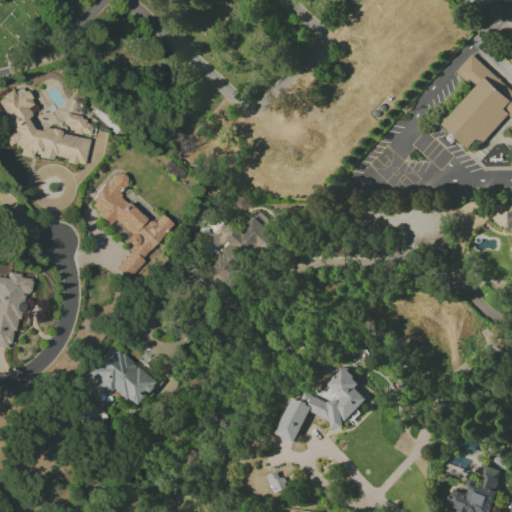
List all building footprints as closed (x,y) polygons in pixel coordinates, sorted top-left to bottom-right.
[(511,92),(471,56),(457,72),(474,88),(441,124),(467,147),(475,138),(481,143),(507,115),(511,119),(511,92)] [(89,141),(43,128),(36,131),(29,119),(31,115),(27,107),(34,104),(28,92),(17,89),(2,96),(0,102),(0,104),(5,114),(3,121),(9,133),(3,136),(7,145),(22,149),(20,156),(31,159),(33,155),(49,160),(55,156),(64,159),(65,162),(81,166),(89,141)] [(128,279),(172,224),(160,214),(153,224),(116,195),(127,181),(115,171),(87,207),(110,225),(113,220),(131,234),(125,241),(132,247),(114,269),(128,279)] [(206,268),(225,284),(256,247),(262,251),(271,240),(264,233),(272,223),(256,210),(228,242),(206,268)] [(208,238),(218,246),(233,229),(223,221),(208,238)] [(0,347),(12,350),(22,292),(28,294),(31,278),(8,274),(7,278),(0,277),(0,347)] [(87,375),(109,392),(112,388),(137,408),(158,381),(110,344),(87,375)] [(274,435),(294,443),(307,412),(321,417),(330,425),(339,429),(343,420),(350,423),(354,419),(360,406),(366,399),(355,388),(359,383),(344,369),(342,368),(327,384),(326,385),(316,397),(303,392),(299,401),(290,397),(274,435)] [(489,511),(501,471),(484,466),(479,483),(469,480),(465,494),(452,490),(447,509),(457,511),(489,511)] [(285,489),(278,471),(266,476),(273,494),(285,489)]
